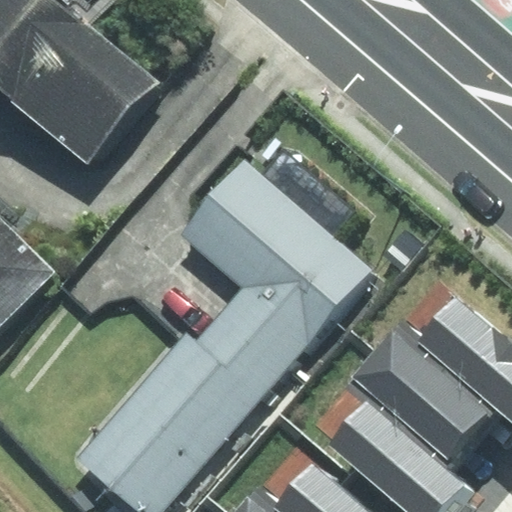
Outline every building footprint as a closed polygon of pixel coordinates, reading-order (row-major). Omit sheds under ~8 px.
[(186,85),(87,0),(22,0),(0,26),(0,60),(118,163),(186,85)] [(394,271),(269,164),(205,238),(263,288),(329,345),(394,271)] [(82,273),(0,182),(0,345),(1,346),(82,273)] [(214,343),(280,401),(329,345),(263,288),(214,343)] [(511,411),(511,327),(480,300),(448,337),(427,320),(397,355),(492,435),(511,411)] [(160,511),(183,511),(280,401),(214,343),(208,339),(102,461),(160,511)] [(432,511),(463,511),(485,487),(464,469),(492,435),(397,355),(366,393),(387,410),(356,447),(432,511)] [(389,511),(338,468),(306,505),(285,487),(264,511),(389,511)]
